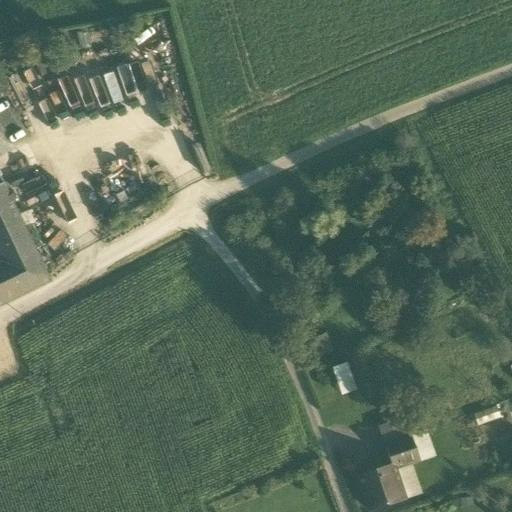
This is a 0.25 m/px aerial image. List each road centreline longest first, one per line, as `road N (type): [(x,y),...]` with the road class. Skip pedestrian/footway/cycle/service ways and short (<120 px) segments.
road 1 (unclassified): [(194,216),(353,131),(511,71)]
road 2 (residential): [(194,216),(284,347),(350,511)]
road 3 (residential): [(0,316),(194,216)]
